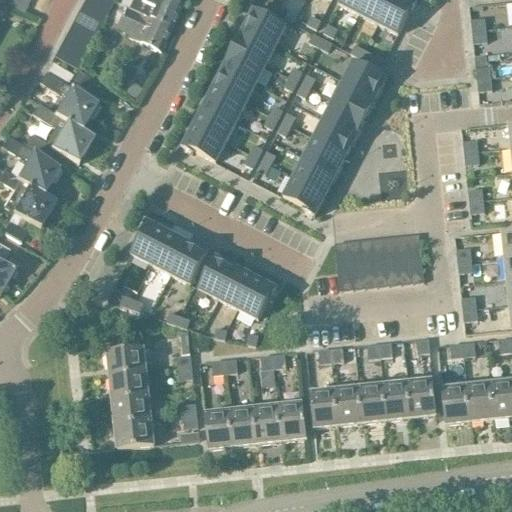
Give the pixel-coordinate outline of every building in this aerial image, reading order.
[(113,0),(85,0),(54,58),(76,70),(113,0)] [(181,7),(165,0),(143,0),(142,3),(135,0),(132,0),(128,11),(170,31),(181,7)] [(358,19),(367,0),(341,0),(338,8),(358,19)] [(377,29),(391,0),(367,0),(358,19),(377,29)] [(391,0),(377,29),(397,39),(408,18),(411,19),(417,7),(408,3),(401,0),(391,0)] [(268,5),(264,13),(274,18),(278,10),(268,5)] [(111,9),(106,20),(117,25),(122,14),(111,9)] [(283,23),(287,15),(278,10),(274,18),(283,23)] [(170,31),(128,11),(126,11),(115,32),(127,38),(125,40),(158,56),(170,31)] [(253,13),(243,33),(275,50),(285,30),(253,13)] [(306,28),(316,33),(320,25),(310,20),(306,28)] [(486,36),(484,24),(470,25),(472,37),(486,36)] [(333,42),(337,34),(327,29),(322,37),(333,42)] [(233,53),(265,69),(275,50),(243,33),(233,53)] [(487,48),(486,36),(472,37),(473,49),(487,48)] [(322,43),(312,38),(308,46),(318,51),(322,43)] [(322,43),(318,51),(327,56),(332,48),(322,43)] [(360,63),(364,55),(354,50),(350,58),(360,63)] [(265,69),(233,53),(223,72),(255,89),(265,69)] [(373,60),(364,55),(360,63),(369,68),(373,60)] [(343,85),(375,102),(386,82),(353,65),(343,85)] [(296,86),(301,76),(293,71),(288,81),(296,86)] [(255,89),(223,72),(213,91),(245,108),(255,89)] [(491,84),(489,72),(476,74),(477,86),(491,84)] [(77,73),(72,82),(83,89),(88,80),(77,73)] [(97,108),(46,77),(40,87),(58,98),(59,97),(65,100),(54,117),(81,134),(97,108)] [(302,88),(310,93),(315,83),(307,79),(302,88)] [(296,86),(288,81),(283,91),(291,96),(296,86)] [(492,96),(491,84),(477,86),(478,98),(492,96)] [(333,104),(365,121),(375,102),(343,85),(333,104)] [(310,93),(302,88),(296,98),(304,102),(310,93)] [(245,108),(213,91),(203,110),(235,127),(245,108)] [(365,121),(333,104),(323,124),(355,141),(365,121)] [(81,134),(54,117),(41,109),(40,110),(37,108),(30,119),(53,132),(43,147),(30,138),(23,151),(55,170),(61,159),(77,168),(93,141),(81,134)] [(235,127),(203,110),(193,130),(225,146),(235,127)] [(268,120),(276,124),(281,114),(273,110),(268,120)] [(282,127),(290,131),(295,121),(287,117),(282,127)] [(271,134),(276,124),(268,120),(263,130),(271,134)] [(313,143),(345,160),(355,141),(323,124),(313,143)] [(290,131),(282,127),(277,137),(285,141),(290,131)] [(225,146),(193,130),(186,143),(185,143),(180,152),(192,158),(194,155),(215,166),(225,146)] [(58,172),(55,170),(23,151),(6,140),(0,150),(0,151),(19,162),(20,160),(26,164),(15,182),(43,198),(58,172)] [(345,160),(313,143),(303,162),(335,179),(345,160)] [(478,157),(477,145),(463,146),(464,158),(478,157)] [(248,158),(256,162),(262,153),(254,148),(248,158)] [(262,165),(270,169),(275,160),(267,155),(262,165)] [(479,169),(478,157),(464,158),(465,170),(479,169)] [(256,162),(248,158),(243,168),(251,172),(256,162)] [(335,179),(303,162),(293,182),(325,198),(335,179)] [(262,165),(257,175),(265,179),(270,169),(262,165)] [(55,205),(43,198),(15,182),(2,174),(0,177),(0,185),(12,193),(2,211),(38,233),(55,205)] [(325,198),(293,182),(283,201),(304,212),(302,215),(314,221),(319,212),(318,212),(325,198)] [(483,205),(482,193),(468,195),(469,207),(483,205)] [(484,217),(483,205),(469,207),(470,219),(484,217)] [(150,269),(167,236),(151,228),(151,227),(145,224),(139,236),(141,237),(130,259),(150,269)] [(26,236),(7,225),(0,236),(20,247),(26,236)] [(511,260),(511,234),(501,236),(503,261),(511,260)] [(170,279),(187,246),(167,236),(150,269),(170,279)] [(423,288),(418,240),(334,248),(339,297),(423,288)] [(187,246),(170,279),(190,290),(207,257),(187,246)] [(471,265),(470,253),(456,254),(457,266),(471,265)] [(511,284),(511,260),(503,261),(506,286),(511,284)] [(218,304),(235,271),(215,261),(198,294),(218,304)] [(0,295),(16,268),(7,263),(4,269),(0,266),(0,295)] [(472,277),(471,265),(457,266),(458,278),(472,277)] [(218,304),(237,314),(254,281),(244,276),(235,271),(218,304)] [(254,281),(237,314),(258,324),(267,307),(269,308),(277,293),(268,288),(254,281)] [(130,313),(133,304),(122,300),(119,309),(130,313)] [(476,314),(475,302),(461,304),(462,316),(476,314)] [(133,304),(130,313),(140,316),(143,308),(133,304)] [(477,326),(476,314),(462,316),(463,328),(477,326)] [(167,317),(164,325),(174,329),(177,320),(167,317)] [(300,327),(299,318),(288,319),(289,328),(300,327)] [(184,332),(187,324),(177,320),(174,329),(184,332)] [(213,342),(224,344),(226,335),(215,333),(213,342)] [(175,338),(153,340),(153,349),(176,347),(175,338)] [(255,350),(257,339),(248,338),(246,349),(255,350)] [(417,358),(429,357),(428,343),(416,344),(417,358)] [(511,357),(510,343),(498,344),(500,358),(511,357)] [(463,362),(475,360),(474,346),(462,348),(463,362)] [(380,362),(392,361),(390,347),(378,348),(380,362)] [(380,362),(378,348),(367,349),(368,363),(380,362)] [(463,362),(462,348),(450,349),(451,363),(463,362)] [(145,377),(142,352),(106,356),(109,381),(145,377)] [(331,367),(343,365),(342,352),(330,353),(331,367)] [(331,367),(330,353),(318,354),(319,368),(331,367)] [(272,373),(284,372),(283,358),(271,359),(272,373)] [(272,373),(271,359),(259,361),(260,374),(272,373)] [(177,374),(191,372),(190,360),(176,362),(177,374)] [(226,378),(238,377),(236,363),(224,364),(226,378)] [(226,378),(224,364),(212,366),(214,380),(226,378)] [(192,384),(191,372),(177,374),(178,386),(192,384)] [(148,401),(145,377),(109,381),(112,405),(148,401)] [(436,421),(432,384),(407,387),(411,424),(436,421)] [(511,422),(511,384),(490,387),(494,424),(511,422)] [(411,424),(407,387),(383,389),(386,426),(411,424)] [(494,424),(490,387),(466,390),(470,427),(494,424)] [(386,426),(383,389),(358,392),(362,429),(386,426)] [(470,427),(466,390),(441,392),(445,429),(470,427)] [(362,429),(358,392),(334,394),(338,431),(362,429)] [(338,431),(334,394),(309,397),(313,434),(338,431)] [(151,426),(148,401),(112,405),(114,430),(151,426)] [(306,445),(302,407),(277,410),(281,447),(306,445)] [(197,420),(195,408),(181,410),(183,422),(197,420)] [(281,447),(277,410),(253,413),(257,450),(281,447)] [(257,450),(253,413),(229,415),(233,452),(257,450)] [(233,452),(229,415),(204,418),(208,455),(233,452)] [(198,432),(197,420),(183,422),(184,433),(198,432)] [(153,450),(151,426),(114,430),(117,455),(153,450)] [(199,445),(198,436),(179,438),(181,447),(199,445)]
